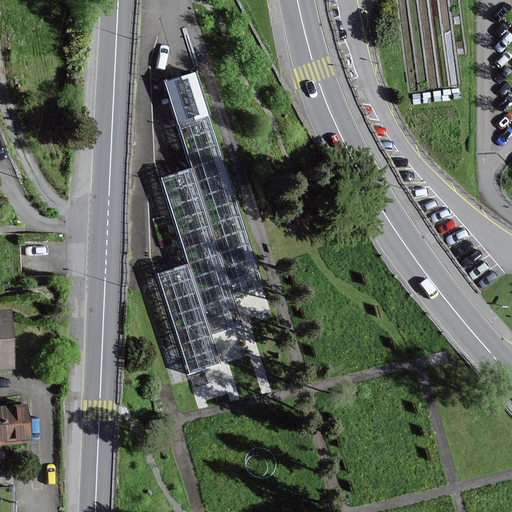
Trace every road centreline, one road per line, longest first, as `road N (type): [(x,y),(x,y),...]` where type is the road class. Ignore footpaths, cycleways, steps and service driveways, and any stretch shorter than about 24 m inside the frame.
road 1 (secondary): [(94,511),(118,0)]
road 2 (secondary): [(295,0),(314,72),(362,179),(511,379)]
road 3 (unclassified): [(511,254),(454,206),(390,131),(344,0)]
